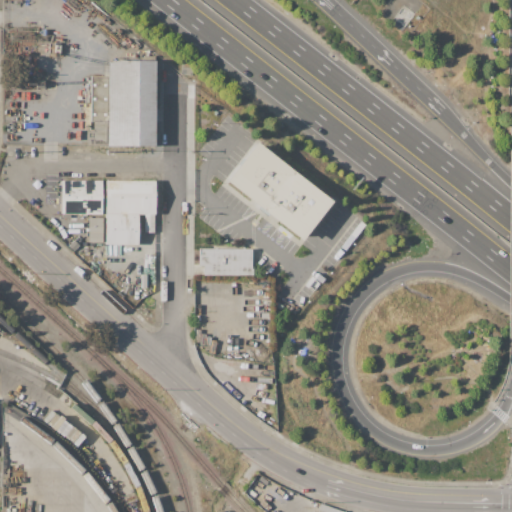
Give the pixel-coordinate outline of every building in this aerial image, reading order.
[(403,5),(414,13),(402,31),(393,24),(396,19),(394,18),(403,5)] [(154,60),(154,145),(108,145),(108,140),(93,140),(93,122),(91,122),(91,74),(108,74),(108,61),(154,60)] [(257,142),(332,201),(301,241),(225,182),(257,142)] [(60,180),(101,180),(101,213),(60,213),(60,180)] [(105,180),(154,180),(154,213),(143,213),(138,213),(105,213),(105,180)] [(138,213),(105,213),(105,218),(104,242),(104,244),(137,245),(138,213)] [(154,213),(143,213),(143,233),(154,233),(154,213)] [(105,218),(104,242),(88,242),(88,217),(105,218)] [(199,248),(251,248),(251,268),(254,268),(254,275),(203,275),(203,265),(198,265),(198,254),(199,254),(199,248)] [(346,511),(316,511),(320,503),(346,511)]
